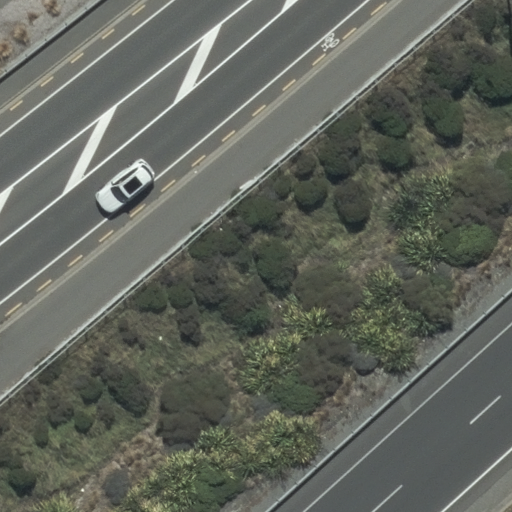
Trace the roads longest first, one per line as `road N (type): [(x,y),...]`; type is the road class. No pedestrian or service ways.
road 1 (secondary): [(0,217),(272,0)]
road 2 (motorway): [(375,511),(511,389)]
